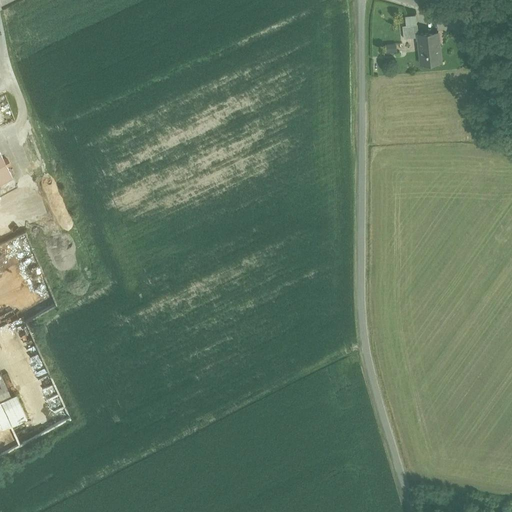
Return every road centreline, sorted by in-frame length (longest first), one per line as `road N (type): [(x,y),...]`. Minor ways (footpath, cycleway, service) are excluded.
road 1 (unclassified): [(363,0),(363,317),(412,511)]
road 2 (unclassified): [(511,102),(455,26),(401,0)]
